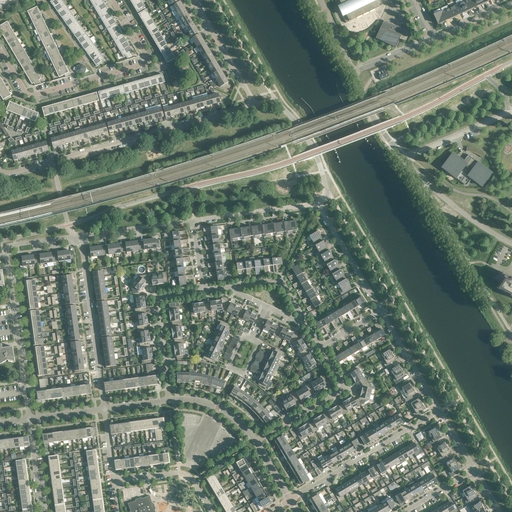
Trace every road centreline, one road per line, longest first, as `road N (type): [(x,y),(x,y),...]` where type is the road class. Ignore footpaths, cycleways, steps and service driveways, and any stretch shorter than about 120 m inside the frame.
road 1 (residential): [(0,172),(247,107)]
road 2 (residential): [(112,0),(147,59),(143,65),(28,95),(0,48)]
road 3 (residential): [(74,237),(15,245),(6,254),(28,419)]
road 4 (residential): [(74,237),(84,260),(103,408)]
road 5 (residential): [(289,500),(439,412)]
road 6 (residential): [(255,442),(340,391),(319,348)]
road 7 (residential): [(201,291),(155,303),(169,400)]
road 8 (residential): [(511,244),(451,206),(406,159)]
road 9 (residential): [(382,313),(317,205)]
road 10 (residential): [(317,205),(193,222)]
road 11 (residential): [(247,107),(250,97),(193,0)]
